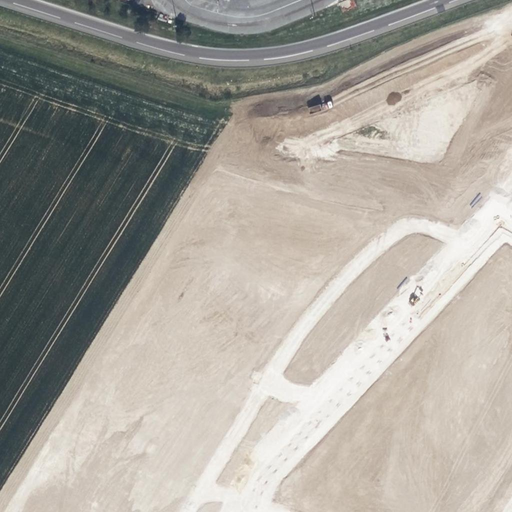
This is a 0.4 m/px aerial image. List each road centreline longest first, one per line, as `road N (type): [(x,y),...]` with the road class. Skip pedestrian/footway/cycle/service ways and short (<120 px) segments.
road 1 (motorway): [(20,0),(155,43),(246,56),(286,52),(440,0)]
road 2 (unclassified): [(471,245),(410,227),(366,254),(289,348),(186,511)]
road 3 (unclassified): [(253,511),(273,465),(349,371),(471,245)]
